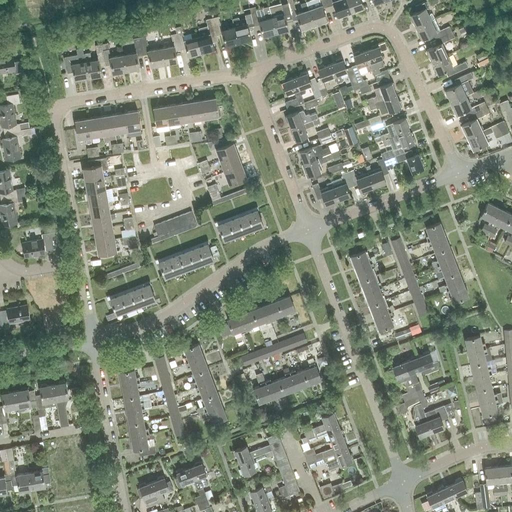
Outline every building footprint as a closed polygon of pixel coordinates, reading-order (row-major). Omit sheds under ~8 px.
[(292,21),(286,0),(280,0),(282,6),(269,9),(275,33),(281,31),(282,33),(288,31),(288,30),(288,29),(286,22),(292,21)] [(314,25),(306,2),(300,4),(302,12),(297,14),(292,0),(286,0),(292,21),(297,19),(301,29),(302,29),(302,31),(309,28),(308,27),(314,25)] [(328,7),(325,0),(311,0),(306,2),(314,25),(320,23),(320,24),(326,22),(325,21),(326,21),(322,9),(328,7)] [(350,12),(345,0),(325,0),(328,7),(334,5),(338,16),(339,18),(345,16),(344,14),(350,12)] [(360,0),(345,0),(350,12),(356,10),(356,12),(362,9),(362,8),(363,8),(360,0)] [(415,27),(434,18),(432,13),(430,14),(427,8),(424,2),(415,6),(417,11),(410,15),(410,16),(409,16),(412,22),(413,21),(415,27)] [(259,21),(256,12),(255,7),(249,8),(254,26),(260,24),(263,36),(263,37),(270,36),(270,34),(275,33),(269,9),(269,6),(262,8),(265,19),(259,21)] [(248,27),(254,26),(249,8),(243,10),(245,18),(239,19),(238,17),(232,19),(234,27),(238,42),(244,41),(244,42),(251,41),(250,39),(251,39),(248,27)] [(238,42),(234,27),(221,30),(218,17),(211,18),(217,35),(222,34),(225,46),(226,46),(226,47),(232,46),(232,44),(238,42)] [(197,36),(201,52),(206,51),(207,52),(213,51),(213,49),(214,49),(212,43),(218,41),(217,35),(211,18),(206,20),(207,26),(198,28),(200,36),(197,36)] [(435,39),(451,32),(449,26),(439,30),(434,18),(415,27),(418,33),(417,33),(419,39),(421,38),(421,39),(432,34),(435,39)] [(201,52),(197,36),(196,33),(190,35),(183,36),(181,26),(175,28),(180,50),(186,48),(188,56),(189,56),(189,57),(195,56),(195,54),(201,52)] [(161,49),(163,64),(169,63),(170,65),(176,63),(176,62),(177,62),(175,51),(180,50),(175,28),(169,29),(173,46),(161,49)] [(432,62),(447,55),(441,43),(454,37),(451,32),(435,39),(437,45),(427,50),(425,51),(428,57),(429,56),(432,62)] [(163,64),(161,49),(148,51),(146,37),(139,38),(142,55),(148,54),(151,67),(152,66),(152,68),(157,67),(157,65),(163,64)] [(142,56),(142,55),(139,38),(133,39),(136,53),(123,55),(126,71),(132,70),(132,71),(138,70),(138,69),(139,69),(137,57),(142,56)] [(126,71),(123,55),(110,58),(108,43),(101,44),(104,62),(105,62),(105,65),(111,64),(113,73),(114,74),(119,74),(119,72),(126,71)] [(99,63),(104,62),(101,44),(95,45),(96,51),(98,59),(91,61),(90,52),(84,53),(87,78),(93,77),(93,78),(100,77),(100,76),(101,75),(99,63)] [(380,73),(378,68),(384,66),(381,58),(382,58),(377,44),(371,46),(372,48),(365,51),(372,69),(374,75),(377,82),(389,78),(386,71),(380,73)] [(87,78),(84,53),(83,48),(76,49),(77,55),(64,57),(67,73),(73,72),(74,80),(75,80),(76,81),(82,80),(82,79),(87,78)] [(493,55),(490,48),(477,55),(480,61),(493,55)] [(367,71),(372,69),(365,51),(359,53),(359,51),(353,53),(358,67),(365,65),(367,71)] [(447,55),(432,62),(435,68),(433,68),(436,74),(437,73),(438,74),(445,70),(448,76),(468,67),(465,61),(452,67),(447,55)] [(0,73),(15,71),(16,74),(23,73),(22,68),(25,67),(24,60),(14,61),(13,56),(0,58),(0,73)] [(343,81),(340,74),(346,71),(345,69),(341,58),(335,60),(336,62),(330,64),(335,78),(337,83),(343,81)] [(330,80),(335,78),(330,64),(324,66),(323,64),(317,67),(322,80),(329,78),(330,80)] [(359,75),(355,65),(351,67),(353,71),(359,88),(368,85),(370,84),(372,83),(371,80),(367,82),(366,79),(363,80),(361,74),(359,75)] [(316,82),(317,82),(315,77),(309,79),(306,71),(300,73),(300,75),(294,77),(300,94),(306,92),(304,87),(311,85),(316,98),(321,96),(319,90),(316,82)] [(359,88),(353,71),(347,73),(354,90),(359,88)] [(451,102),(465,95),(473,92),(467,80),(473,77),(470,72),(454,80),(456,85),(445,90),(446,91),(444,92),(447,97),(448,96),(451,102)] [(303,102),(300,94),(294,77),(288,79),(287,78),(281,80),(286,94),(294,91),(296,98),(284,103),(287,109),(304,103),(303,102)] [(373,104),(396,95),(393,89),(395,88),(393,82),(374,89),(376,95),(375,97),(367,100),(369,105),(373,104)] [(372,90),(370,84),(359,88),(361,94),(372,90)] [(319,90),(321,96),(327,94),(325,88),(319,90)] [(20,129),(19,123),(16,124),(12,104),(20,103),(18,94),(5,96),(7,104),(0,105),(0,120),(1,127),(3,127),(4,133),(20,129)] [(373,104),(369,105),(371,110),(376,108),(376,109),(380,107),(382,114),(389,111),(402,106),(400,100),(398,101),(396,95),(373,104)] [(467,116),(486,107),(484,101),(471,107),(465,95),(451,102),(454,108),(452,109),(454,114),(456,113),(456,114),(465,110),(467,116)] [(202,100),(205,118),(218,116),(215,98),(202,100)] [(304,103),(306,109),(318,104),(316,98),(303,102),(304,103)] [(193,120),(205,118),(202,100),(190,102),(193,120)] [(511,106),(510,107),(507,100),(499,103),(502,112),(505,111),(510,124),(511,123),(511,106)] [(178,104),(181,123),(193,120),(190,102),(178,104)] [(166,106),(169,124),(181,123),(178,104),(166,106)] [(169,124),(166,106),(152,108),(155,127),(169,124)] [(467,138),(482,131),(476,118),(489,113),(486,107),(467,116),(470,121),(461,125),(462,126),(460,127),(463,132),(464,131),(467,138)] [(291,128),(318,118),(316,113),(310,115),(308,113),(305,114),(304,111),(302,110),(285,117),(287,122),(289,122),(291,128)] [(137,111),(124,113),(127,131),(140,129),(137,111)] [(112,115),(114,133),(127,131),(124,113),(112,115)] [(102,135),(114,133),(112,115),(99,117),(102,135)] [(370,125),(381,121),(379,115),(368,119),(370,125)] [(90,137),(102,135),(99,117),(87,119),(90,137)] [(382,141),(409,130),(407,124),(409,123),(406,117),(393,122),(396,130),(380,135),(382,141)] [(318,118),(291,128),(293,134),(291,135),(294,141),(307,136),(305,129),(314,125),(320,123),(318,118)] [(77,139),(90,137),(87,119),(74,121),(77,139)] [(381,121),(370,125),(372,131),(384,127),(381,121)] [(496,138),(503,135),(498,123),(490,127),(493,131),(496,138)] [(352,126),(343,129),(346,138),(348,146),(357,143),(352,126)] [(318,138),(331,134),(331,133),(330,133),(328,127),(316,132),(318,138)] [(493,131),(490,127),(482,131),(467,138),(470,143),(468,144),(471,149),(472,148),(473,149),(487,143),(484,135),(493,131)] [(17,137),(32,134),(31,128),(20,129),(4,133),(5,139),(2,139),(6,160),(21,157),(17,137)] [(409,130),(382,141),(384,146),(388,145),(391,144),(392,149),(393,150),(402,146),(402,147),(415,142),(413,136),(411,137),(409,130)] [(331,134),(318,138),(321,145),(333,140),(331,134)] [(220,161),(237,154),(233,142),(215,149),(220,161)] [(332,154),(338,151),(339,151),(336,143),(329,146),(330,148),(332,154)] [(304,164),(332,154),(330,148),(329,147),(322,149),(320,144),(312,147),(298,152),(300,158),(302,158),(304,164)] [(402,146),(393,150),(395,156),(404,152),(402,147),(402,146)] [(383,160),(395,156),(393,150),(392,149),(380,154),(382,157),(383,160)] [(383,160),(387,170),(393,168),(391,164),(399,161),(406,158),(411,172),(425,167),(423,162),(421,162),(418,154),(413,156),(411,150),(404,152),(395,156),(383,160)] [(224,172),(242,166),(237,154),(220,161),(224,172)] [(332,154),(304,164),(307,170),(305,171),(307,176),(321,171),(320,170),(322,169),(320,164),(333,158),(332,154)] [(101,170),(108,169),(106,157),(87,160),(88,167),(82,168),(84,181),(103,178),(101,170)] [(387,170),(383,160),(382,157),(376,160),(379,167),(371,170),(369,165),(365,167),(367,171),(373,187),(385,182),(382,175),(388,173),(387,170)] [(200,168),(209,165),(207,160),(198,163),(200,168)] [(330,174),(344,169),(341,162),(327,168),(330,174)] [(242,166),(224,172),(229,185),(246,178),(242,166)] [(373,187),(367,171),(355,176),(352,169),(347,171),(352,186),(358,184),(361,192),(373,187)] [(1,198),(26,194),(25,188),(13,190),(9,170),(0,171),(0,192),(0,193),(1,198)] [(347,188),(352,186),(347,171),(341,174),(344,181),(332,186),(338,200),(350,196),(347,188)] [(86,193),(105,190),(103,178),(84,181),(86,193)] [(338,200),(332,186),(331,182),(326,184),(327,187),(320,190),(317,183),(311,185),(317,200),(323,198),(325,205),(338,200)] [(209,192),(218,189),(216,184),(207,187),(209,192)] [(89,206),(107,202),(105,190),(86,193),(89,206)] [(26,194),(1,198),(2,204),(0,204),(0,212),(2,226),(17,223),(13,203),(25,200),(27,199),(26,194)] [(91,218),(109,214),(107,202),(89,206),(91,218)] [(487,234),(499,209),(487,202),(480,216),(489,221),(487,226),(484,224),(481,231),(487,234)] [(218,224),(224,241),(263,225),(257,209),(218,224)] [(504,228),(511,214),(499,209),(487,234),(493,237),(496,232),(493,229),(496,224),(504,228)] [(191,223),(195,222),(191,211),(184,213),(189,224),(191,223)] [(93,230),(112,227),(110,219),(115,218),(114,213),(109,214),(91,218),(93,230)] [(186,225),(189,224),(184,213),(178,216),(182,226),(186,225)] [(182,227),(182,226),(178,216),(172,218),(176,229),(177,229),(182,227)] [(173,230),(176,229),(172,218),(166,220),(170,231),(173,230)] [(168,232),(170,231),(166,220),(160,223),(164,234),(168,232)] [(427,241),(445,235),(440,222),(426,227),(429,235),(426,236),(427,241)] [(135,235),(134,228),(133,223),(124,224),(125,230),(121,230),(122,238),(135,235)] [(154,225),(158,236),(159,235),(164,234),(160,223),(154,225)] [(95,242),(114,239),(112,227),(93,230),(95,242)] [(57,231),(50,233),(42,234),(43,239),(22,242),(24,257),(45,254),(45,251),(60,248),(57,231)] [(128,244),(129,250),(137,248),(135,235),(122,238),(124,245),(128,244)] [(435,252),(450,247),(445,235),(427,241),(429,247),(433,246),(435,252)] [(399,251),(405,249),(400,237),(395,239),(399,251)] [(114,239),(95,242),(98,255),(116,252),(114,239)] [(394,253),(399,251),(395,239),(389,241),(394,253)] [(381,244),(385,255),(392,253),(388,241),(381,244)] [(158,262),(164,278),(213,260),(207,243),(158,262)] [(433,267),(454,259),(450,247),(435,252),(438,259),(435,261),(431,262),(433,267)] [(404,264),(409,262),(405,249),(399,251),(404,264)] [(355,268),(372,262),(376,261),(374,256),(367,259),(364,251),(350,256),(355,268)] [(399,265),(404,264),(399,251),(394,253),(399,265)] [(444,277),(459,272),(454,259),(433,267),(435,272),(442,270),(444,277)] [(360,281),(374,276),(371,269),(374,268),(372,262),(355,268),(360,281)] [(409,276),(414,274),(409,262),(404,264),(409,276)] [(403,278),(409,276),(404,264),(399,265),(403,278)] [(446,290),(463,284),(459,272),(444,277),(447,284),(444,286),(439,288),(440,292),(446,290)] [(413,288),(418,286),(414,274),(409,276),(413,288)] [(382,287),(380,282),(377,283),(374,276),(360,281),(364,293),(382,287)] [(408,290),(413,288),(409,276),(403,278),(408,290)] [(149,284),(110,298),(116,315),(155,300),(149,284)] [(463,284),(446,290),(448,296),(451,295),(454,302),(468,297),(463,284)] [(60,285),(38,288),(40,304),(62,301),(60,285)] [(418,300),(423,298),(418,286),(413,288),(418,300)] [(381,293),(384,292),(382,287),(364,293),(369,306),(383,300),(381,293)] [(413,302),(418,300),(413,288),(408,290),(413,302)] [(275,300),(281,315),(288,312),(289,315),(295,313),(288,296),(275,300)] [(418,300),(423,314),(428,312),(423,298),(418,300)] [(274,317),(281,315),(275,300),(263,305),(270,323),(275,321),(274,317)] [(386,307),(383,300),(369,306),(374,318),(394,310),(392,304),(386,307)] [(418,315),(423,314),(418,300),(413,302),(418,315)] [(1,311),(4,328),(10,327),(9,323),(30,320),(27,305),(6,309),(7,310),(1,311)] [(265,325),(270,323),(263,305),(251,310),(256,324),(263,322),(265,325)] [(394,310),(374,318),(379,331),(393,325),(390,318),(393,317),(393,316),(396,314),(395,309),(394,310)] [(250,327),(256,324),(251,310),(239,314),(245,332),(251,330),(250,327)] [(240,334),(245,332),(239,314),(226,319),(232,333),(239,330),(240,334)] [(409,328),(395,334),(397,340),(411,335),(409,328)] [(292,342),(305,337),(303,332),(290,337),(292,342)] [(467,352),(485,348),(484,343),(481,343),(479,335),(464,339),(467,352)] [(280,347),(292,342),(290,337),(278,342),(280,347)] [(292,342),(294,347),(307,342),(305,337),(292,342)] [(268,351),(280,347),(278,342),(266,346),(268,351)] [(282,352),(294,347),(292,342),(280,347),(282,352)] [(185,363),(203,356),(198,344),(184,349),(187,357),(183,358),(185,363)] [(296,349),(298,356),(310,351),(307,345),(296,349)] [(255,356),(268,351),(266,346),(253,351),(255,356)] [(269,357),(282,352),(280,347),(268,351),(269,357)] [(470,364),(485,361),(483,354),(487,353),(485,348),(467,352),(470,364)] [(242,361),(255,356),(253,351),(240,356),(242,361)] [(257,361),(269,357),(268,351),(255,356),(257,361)] [(437,360),(433,362),(428,351),(423,353),(423,355),(417,357),(421,369),(423,374),(438,369),(437,360)] [(164,355),(159,357),(162,370),(168,369),(164,355)] [(421,369),(417,357),(417,355),(411,358),(411,359),(405,362),(418,397),(424,395),(423,394),(422,394),(421,389),(422,388),(419,381),(418,381),(414,372),(421,369)] [(193,374),(207,369),(203,356),(185,363),(187,368),(190,367),(193,374)] [(244,366),(257,361),(255,356),(242,361),(244,366)] [(159,357),(153,358),(157,371),(162,370),(159,357)] [(317,359),(320,366),(327,364),(324,357),(317,359)] [(314,362),(313,359),(307,361),(309,366),(302,369),(308,384),(321,380),(314,362)] [(473,377),(496,372),(495,367),(487,369),(485,361),(470,364),(473,377)] [(418,397),(405,362),(398,364),(398,363),(392,365),(393,369),(389,371),(393,380),(397,378),(399,383),(403,381),(408,392),(402,394),(405,402),(418,397)] [(153,366),(143,367),(144,376),(155,375),(153,366)] [(168,369),(162,370),(166,383),(171,381),(168,369)] [(194,387),(212,381),(207,369),(193,374),(196,381),(192,382),(194,387)] [(296,389),(308,384),(302,369),(295,372),(294,370),(289,372),(296,389)] [(121,386),(139,382),(138,377),(135,377),(133,370),(118,372),(121,386)] [(162,370),(157,371),(160,384),(166,383),(162,370)] [(256,374),(259,383),(260,385),(253,388),(258,403),(271,398),(265,381),(263,377),(261,372),(256,374)] [(283,394),(296,389),(289,372),(284,373),(284,374),(285,376),(278,378),(283,394)] [(476,390),(491,386),(489,379),(493,378),(492,378),(497,377),(496,372),(473,377),(476,390)] [(271,398),(283,394),(278,378),(271,381),(270,379),(265,381),(271,398)] [(59,383),(52,385),(55,401),(55,403),(56,403),(56,405),(60,425),(66,424),(61,400),(68,399),(65,382),(64,382),(64,381),(58,382),(59,383)] [(171,381),(166,383),(169,395),(174,394),(171,381)] [(202,398),(216,393),(212,381),(194,387),(191,388),(193,393),(196,392),(196,393),(200,391),(202,398)] [(123,399),(138,396),(136,388),(140,387),(139,382),(121,386),(123,399)] [(427,386),(429,392),(440,388),(437,382),(427,386)] [(166,383),(160,384),(163,394),(164,397),(169,395),(166,383)] [(40,395),(35,396),(36,400),(36,406),(38,415),(40,429),(47,428),(45,416),(44,416),(43,407),(44,406),(45,407),(56,405),(56,403),(55,403),(55,401),(52,385),(46,386),(46,384),(40,385),(40,387),(39,387),(40,395)] [(479,402),(501,397),(500,392),(492,394),(491,386),(476,390),(479,402)] [(21,390),(14,391),(17,408),(17,411),(24,410),(24,407),(30,406),(30,407),(36,406),(36,400),(35,396),(34,389),(28,390),(27,389),(27,387),(20,388),(21,390)] [(17,408),(14,391),(8,392),(8,391),(2,392),(3,393),(1,394),(3,405),(0,405),(0,421),(0,423),(1,424),(6,423),(4,410),(17,408)] [(199,413),(221,405),(216,393),(202,398),(205,405),(197,408),(199,413)] [(174,394),(169,395),(173,408),(178,406),(174,394)] [(169,395),(164,397),(166,403),(167,409),(173,408),(169,395)] [(138,396),(123,399),(125,410),(144,407),(143,403),(139,404),(138,396)] [(415,405),(420,403),(418,397),(405,402),(407,407),(413,405),(415,405)] [(501,397),(479,402),(482,415),(496,412),(495,404),(498,404),(498,403),(502,402),(501,397)] [(425,434),(431,432),(426,419),(422,407),(420,403),(415,405),(413,405),(415,409),(416,409),(421,422),(415,425),(420,438),(426,436),(425,434)] [(221,405),(199,413),(201,419),(209,416),(212,423),(226,418),(221,405)] [(441,420),(448,417),(444,405),(424,412),(422,407),(426,419),(431,432),(438,430),(438,431),(444,429),(441,420)] [(178,406),(173,408),(176,420),(181,419),(179,411),(178,407),(178,406)] [(128,424),(143,422),(141,414),(145,413),(144,407),(125,410),(128,424)] [(173,408),(167,409),(171,422),(176,420),(173,408)] [(305,436),(338,424),(335,417),(337,417),(335,411),(321,416),(324,424),(303,432),(305,436)] [(34,430),(40,429),(38,415),(31,416),(34,430)] [(181,419),(176,420),(180,434),(185,433),(181,419)] [(176,420),(171,422),(174,435),(180,434),(176,420)] [(130,436),(148,433),(147,429),(144,429),(143,422),(128,424),(130,436)] [(330,440),(344,435),(342,429),(340,430),(338,424),(305,436),(307,442),(328,434),(330,440)] [(148,433),(130,436),(132,450),(147,448),(146,440),(149,439),(149,438),(153,438),(152,432),(148,433)] [(269,443),(280,439),(277,434),(267,438),(269,443)] [(314,460),(347,448),(345,441),(346,441),(344,435),(330,440),(333,447),(313,455),(314,460)] [(272,449),(282,445),(280,439),(269,443),(270,444),(272,449)] [(272,449),(270,444),(262,447),(249,452),(246,446),(233,451),(234,456),(236,455),(239,461),(253,456),(264,452),(272,449)] [(274,455),(284,451),(282,445),(272,449),(274,455)] [(0,453),(1,459),(13,457),(11,447),(0,448),(0,453)] [(349,454),(347,448),(314,460),(317,466),(325,462),(328,469),(353,459),(351,453),(349,454)] [(266,458),(274,455),(272,449),(264,452),(266,458)] [(276,460),(286,456),(284,451),(274,455),(276,460)] [(253,456),(239,461),(241,468),(239,469),(242,475),(256,470),(253,463),(255,462),(253,456)] [(278,466),(288,462),(286,456),(276,460),(278,466)] [(32,489),(29,473),(16,475),(13,459),(7,460),(12,486),(18,485),(19,492),(20,491),(20,492),(25,491),(25,490),(32,489)] [(12,488),(12,486),(7,460),(4,461),(6,474),(4,475),(4,477),(0,477),(0,495),(6,495),(6,494),(7,493),(6,489),(12,488)] [(317,466),(314,460),(307,463),(309,469),(317,466)] [(199,495),(202,502),(207,500),(203,487),(208,485),(204,474),(205,474),(200,461),(194,463),(195,465),(188,467),(194,481),(199,495)] [(55,466),(48,467),(50,480),(57,479),(58,487),(70,485),(67,464),(66,462),(54,464),(55,466)] [(78,462),(67,464),(70,485),(88,482),(86,469),(80,470),(78,462)] [(281,472),(291,468),(288,462),(278,466),(281,472)] [(502,481),(511,480),(510,465),(498,466),(500,494),(507,494),(506,486),(503,486),(502,481)] [(500,494),(498,466),(485,467),(486,482),(493,482),(493,487),(494,495),(500,494)] [(44,483),(50,482),(49,474),(48,467),(41,468),(42,471),(29,473),(32,489),(38,488),(38,489),(44,488),(44,487),(45,487),(44,483)] [(189,482),(194,481),(188,467),(182,469),(182,467),(176,470),(179,477),(175,478),(178,488),(185,486),(184,482),(188,480),(189,482)] [(283,478),(293,474),(291,468),(281,472),(283,478)] [(285,483),(295,479),(293,474),(283,478),(285,483)] [(151,481),(159,502),(165,500),(161,490),(165,489),(167,492),(173,490),(170,480),(165,482),(162,475),(157,477),(157,478),(151,481)] [(450,485),(456,498),(461,495),(460,493),(467,490),(461,477),(455,480),(456,482),(450,485)] [(287,489),(297,485),(295,479),(285,483),(285,485),(287,489)] [(323,496),(353,486),(351,479),(332,485),(331,481),(319,485),(323,496)] [(147,507),(159,502),(151,481),(145,483),(144,482),(138,484),(139,487),(137,488),(136,489),(138,495),(140,496),(142,495),(147,507)] [(480,491),(482,507),(488,506),(485,483),(479,484),(480,491)] [(288,490),(287,489),(285,485),(278,487),(280,493),(288,490)] [(287,489),(288,490),(289,495),(300,491),(297,485),(287,489)] [(438,490),(443,501),(451,498),(451,500),(456,498),(450,485),(443,487),(443,486),(437,488),(438,490)] [(254,502),(268,497),(271,496),(269,491),(265,493),(262,486),(248,491),(250,497),(252,496),(254,502)] [(446,509),(443,501),(438,490),(432,493),(431,491),(425,494),(431,506),(432,506),(434,511),(440,509),(441,511),(446,509)] [(475,508),(482,507),(480,491),(473,492),(475,508)] [(268,497),(254,502),(257,509),(255,510),(255,511),(266,511),(271,510),(268,503),(270,502),(268,497)] [(213,511),(211,505),(210,506),(207,500),(202,502),(204,508),(205,511),(213,511)]
